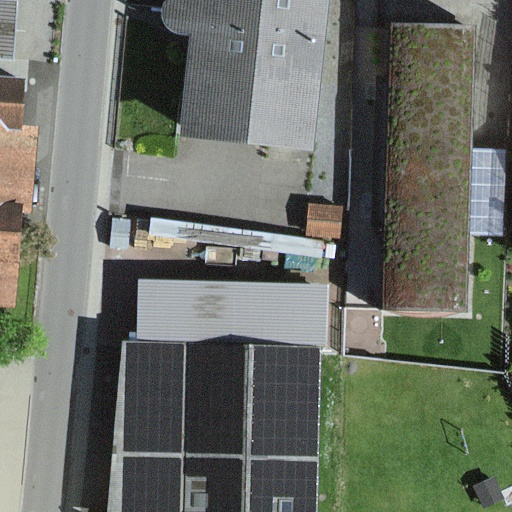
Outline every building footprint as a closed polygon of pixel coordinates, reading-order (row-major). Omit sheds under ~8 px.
[(18,2),(0,0),(0,61),(13,62),(18,2)] [(315,152),(331,0),(168,0),(167,2),(164,9),(163,16),(165,23),(168,29),(174,33),(181,35),(192,37),(181,138),(315,152)] [(468,315),(476,26),(391,24),(384,313),(468,315)] [(0,307),(16,309),(23,214),(32,214),(38,128),(25,127),(28,79),(0,76),(0,307)] [(342,206),(309,203),(306,236),(339,239),(342,206)] [(151,218),(115,216),(114,236),(148,237),(323,261),(325,241),(151,218)] [(329,286),(147,280),(146,308),(328,314),(329,286)] [(318,511),(324,349),(316,349),(316,339),(131,332),(130,342),(123,342),(108,511),(318,511)] [(361,394),(341,393),(340,427),(360,428),(361,394)]
